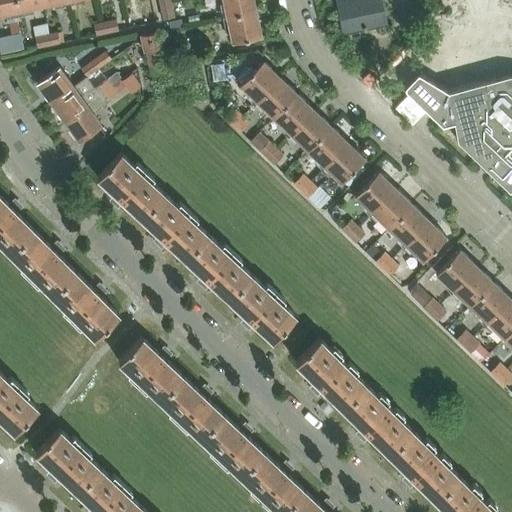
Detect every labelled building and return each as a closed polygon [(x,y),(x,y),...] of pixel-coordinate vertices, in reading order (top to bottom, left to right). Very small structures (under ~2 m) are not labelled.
[(0,0),(0,13),(18,10),(15,0),(0,0)] [(15,0),(18,10),(43,4),(42,0),(15,0)] [(255,9),(252,0),(222,0),(226,16),(255,9)] [(365,27),(385,23),(380,0),(336,0),(343,32),(363,28),(363,29),(366,28),(365,27)] [(159,3),(161,10),(171,8),(170,1),(159,3)] [(161,10),(162,18),(173,15),(171,8),(161,10)] [(226,16),(232,41),(251,38),(261,36),(255,9),(226,16)] [(115,18),(107,20),(109,30),(117,28),(115,18)] [(180,19),(168,21),(170,28),(181,26),(180,19)] [(107,20),(100,21),(102,32),(109,30),(107,20)] [(100,21),(92,23),(94,33),(102,32),(100,21)] [(46,22),(32,26),(34,36),(42,35),(49,33),(46,22)] [(56,31),(49,33),(51,44),(59,42),(56,31)] [(143,50),(145,50),(158,48),(160,47),(156,31),(140,34),(143,50)] [(0,35),(0,52),(22,48),(19,32),(0,35)] [(42,35),(44,45),(51,44),(49,33),(42,35)] [(34,36),(37,47),(44,45),(42,35),(34,36)] [(145,50),(148,67),(148,68),(161,65),(158,48),(145,50)] [(80,68),(85,76),(97,67),(91,60),(80,68)] [(262,60),(239,84),(256,100),(279,76),(262,60)] [(73,85),(59,66),(37,82),(50,101),(73,85)] [(113,74),(107,77),(113,85),(120,79),(121,78),(116,71),(113,74)] [(511,74),(509,74),(484,81),(484,80),(447,90),(419,72),(417,72),(404,85),(404,86),(403,88),(404,90),(441,125),(453,122),(456,140),(509,190),(511,186),(511,74)] [(73,85),(50,101),(64,120),(101,93),(95,85),(94,87),(93,86),(92,86),(85,76),(73,85)] [(279,76),(256,100),(273,117),(296,93),(279,76)] [(111,86),(113,85),(107,77),(106,79),(105,78),(95,85),(101,93),(111,86)] [(120,79),(113,85),(118,92),(125,86),(121,80),(120,79)] [(106,100),(118,92),(113,85),(111,86),(101,93),(106,100)] [(101,93),(64,120),(77,139),(100,123),(92,112),(107,102),(106,100),(101,93)] [(290,133),(313,109),(296,93),(273,117),(290,133)] [(228,98),(222,105),(228,110),(234,104),(228,98)] [(242,115),(234,107),(225,117),(233,125),(242,115)] [(290,133),(307,149),(330,125),(313,109),(290,133)] [(242,115),(233,125),(240,131),(249,122),(242,115)] [(307,149),(324,165),(347,141),(330,125),(307,149)] [(269,140),(259,150),(267,157),(276,147),(269,140)] [(324,165),(341,182),(364,158),(347,141),(324,165)] [(274,164),(284,155),(276,147),(267,157),(274,164)] [(163,192),(120,152),(103,169),(96,176),(116,194),(112,198),(117,203),(121,199),(140,217),(163,192)] [(377,170),(370,177),(354,194),(372,211),(395,187),(377,170)] [(303,173),(293,183),(300,190),(310,180),(303,173)] [(307,197),(317,187),(310,180),(300,190),(307,197)] [(395,187),(372,211),(389,227),(411,203),(395,187)] [(163,192),(140,217),(160,235),(156,239),(161,244),(165,240),(184,258),(207,233),(163,192)] [(0,243),(9,252),(33,228),(15,210),(19,206),(14,201),(10,205),(0,194),(0,243)] [(411,203),(389,227),(405,243),(428,219),(411,203)] [(341,229),(348,236),(357,226),(350,219),(341,229)] [(423,260),(439,243),(446,236),(428,219),(405,243),(423,260)] [(357,226),(348,236),(355,243),(365,233),(357,226)] [(52,295),(76,271),(57,252),(61,248),(56,243),(52,247),(33,228),(9,252),(52,295)] [(251,274),(207,233),(184,258),(203,276),(200,280),(205,284),(209,280),(228,298),(251,274)] [(458,248),(436,272),(453,289),(476,265),(458,248)] [(374,261),(382,268),(391,258),(384,251),(374,261)] [(391,258),(382,268),(389,275),(399,265),(391,258)] [(453,289),(470,305),(493,281),(476,265),(453,289)] [(52,295),(94,337),(118,313),(99,294),(103,290),(98,285),(94,289),(76,271),(52,295)] [(251,274),(228,298),(247,316),(243,320),(249,325),(252,321),(272,339),(295,314),(251,274)] [(493,281),(470,305),(487,321),(510,297),(493,281)] [(432,297),(422,307),(429,313),(439,303),(432,297)] [(511,299),(510,297),(487,321),(504,337),(511,328),(511,299)] [(437,321),(446,311),(439,303),(429,313),(437,321)] [(456,339),(463,346),(473,336),(465,329),(456,339)] [(182,374),(165,358),(164,357),(168,353),(163,348),(159,352),(141,335),(118,360),(158,398),(182,374)] [(470,352),(480,342),(473,336),(463,346),(470,352)] [(319,337),(295,361),(316,382),(312,386),(317,391),(321,387),(341,407),(365,383),(319,337)] [(499,361),(490,371),(497,378),(506,368),(499,361)] [(504,385),(511,376),(511,373),(506,368),(497,378),(504,385)] [(0,418),(14,432),(37,407),(0,371),(0,418)] [(199,436),(222,412),(205,395),(208,391),(203,386),(199,390),(182,374),(158,398),(199,436)] [(365,383),(341,407),(362,428),(359,432),(364,437),(367,433),(388,453),(412,429),(365,383)] [(199,436),(240,475),(263,450),(245,433),(249,429),(244,424),(240,428),(222,412),(199,436)] [(99,465),(58,427),(35,452),(53,469),(49,473),(54,478),(58,474),(75,490),(99,465)] [(458,475),(412,429),(388,453),(409,474),(405,478),(410,483),(414,479),(435,499),(458,475)] [(263,450),(240,475),(279,511),(281,511),(304,488),(286,471),(289,467),(287,465),(284,462),(280,466),(263,450)] [(131,511),(139,504),(99,465),(75,490),(93,507),(90,511),(98,511),(131,511)] [(495,511),(458,475),(435,499),(447,511),(495,511)] [(281,511),(328,511),(326,509),(330,505),(325,501),(321,505),(304,488),(281,511)]
